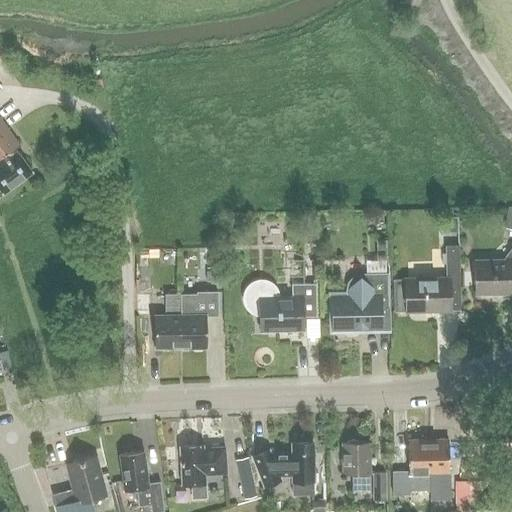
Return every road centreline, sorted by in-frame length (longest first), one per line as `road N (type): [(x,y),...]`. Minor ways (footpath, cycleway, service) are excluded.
road 1 (residential): [(511,367),(426,393),(127,401),(8,428)]
road 2 (track): [(127,401),(123,195),(108,136),(79,103),(27,96)]
